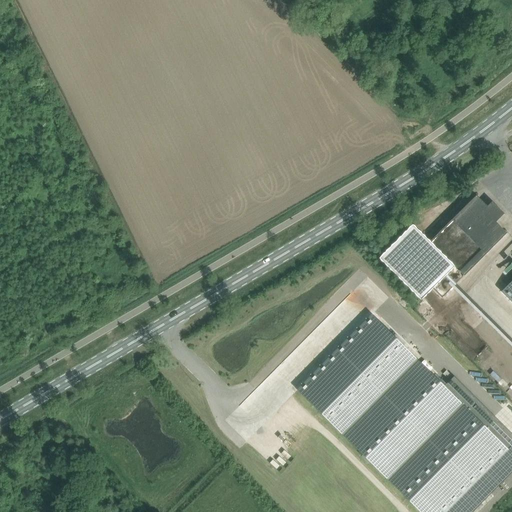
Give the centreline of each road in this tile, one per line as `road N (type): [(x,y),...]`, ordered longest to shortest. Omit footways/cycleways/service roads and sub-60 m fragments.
road 1 (primary): [(0,419),(408,181),(511,107)]
road 2 (track): [(326,24),(445,156)]
